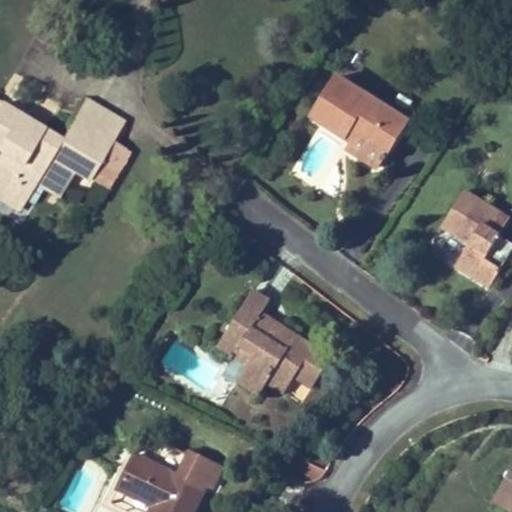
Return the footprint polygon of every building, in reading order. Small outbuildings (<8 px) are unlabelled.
[(349,149),(379,169),(409,122),(339,77),(314,117),(346,137),(351,130),(358,134),(355,138),(356,138),(349,149)] [(0,198),(20,210),(26,200),(34,205),(45,187),(52,192),(67,167),(76,172),(91,181),(114,141),(125,123),(86,100),(69,128),(75,132),(68,144),(61,141),(42,129),(39,134),(26,126),(29,121),(0,104),(0,198)] [(42,129),(29,121),(26,126),(39,134),(42,129)] [(68,144),(75,132),(69,128),(61,141),(68,144)] [(108,191),(131,151),(114,141),(91,181),(108,191)] [(52,192),(61,197),(76,172),(67,167),(52,192)] [(493,231),(503,214),(466,191),(443,226),(471,244),(457,266),(491,288),(511,254),(511,242),(501,236),(493,231)] [(493,231),(501,236),(511,220),(503,214),(493,231)] [(255,291),(220,346),(232,354),(229,359),(233,362),(224,376),(233,382),(236,378),(240,381),(239,382),(261,395),(268,384),(282,393),(293,375),(314,389),(335,356),(316,344),(315,346),(287,328),(281,338),(269,331),(275,321),(263,313),(271,302),(255,291)] [(269,331),(281,338),(287,328),(275,321),(269,331)] [(178,476),(188,456),(149,437),(139,457),(178,476)] [(139,457),(137,456),(133,465),(114,504),(129,511),(194,511),(207,486),(211,488),(220,468),(189,453),(188,456),(178,476),(139,457)] [(129,511),(114,504),(133,465),(127,462),(105,506),(117,511),(129,511)] [(511,475),(498,498),(510,504),(511,506),(511,475)] [(498,498),(495,503),(511,511),(511,506),(510,504),(498,498)]
